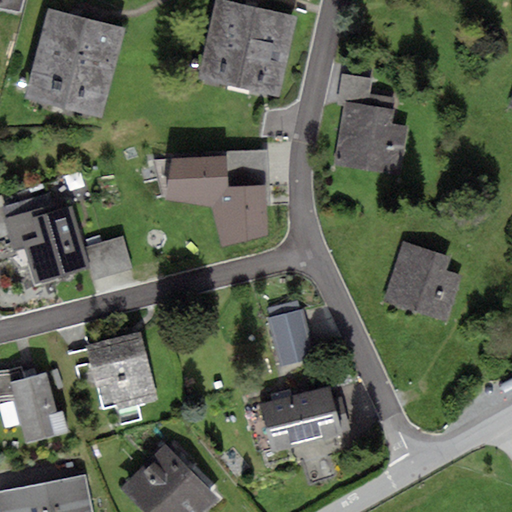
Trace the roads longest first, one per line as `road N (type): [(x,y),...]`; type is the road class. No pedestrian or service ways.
road 1 (residential): [(0,333),(312,247)]
road 2 (residential): [(312,247),(299,156),(332,0)]
road 3 (residential): [(416,467),(312,247)]
